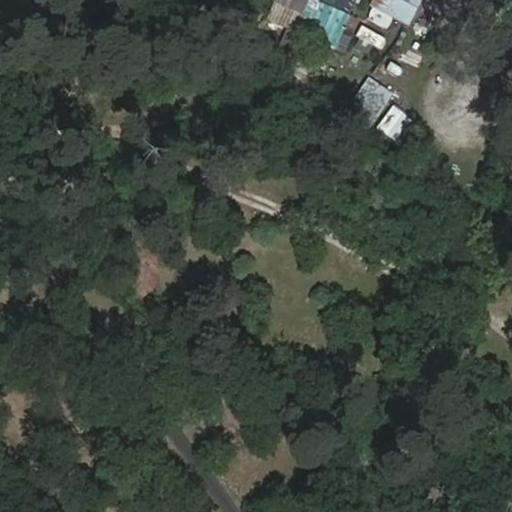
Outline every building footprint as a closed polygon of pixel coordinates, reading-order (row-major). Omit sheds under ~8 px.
[(278,0),(270,19),(335,48),(348,19),(305,0),(278,0)] [(374,0),(371,6),(408,25),(421,0),(374,0)] [(376,49),(382,39),(364,28),(358,39),(376,49)] [(368,127),(390,94),(370,81),(348,115),(368,127)] [(387,137),(404,120),(392,107),(374,124),(387,137)]
